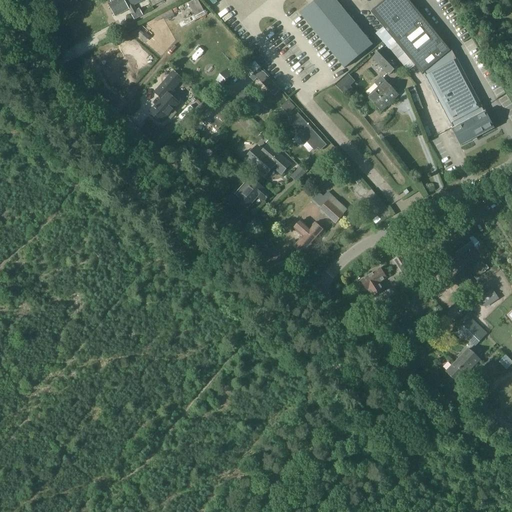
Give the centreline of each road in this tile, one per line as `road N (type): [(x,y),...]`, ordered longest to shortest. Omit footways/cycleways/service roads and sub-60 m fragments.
road 1 (unknown): [(511,487),(461,440),(246,303),(0,62)]
road 2 (unclassified): [(314,293),(0,22)]
road 3 (unclassified): [(511,466),(314,293)]
road 4 (residential): [(314,293),(360,246),(511,166)]
